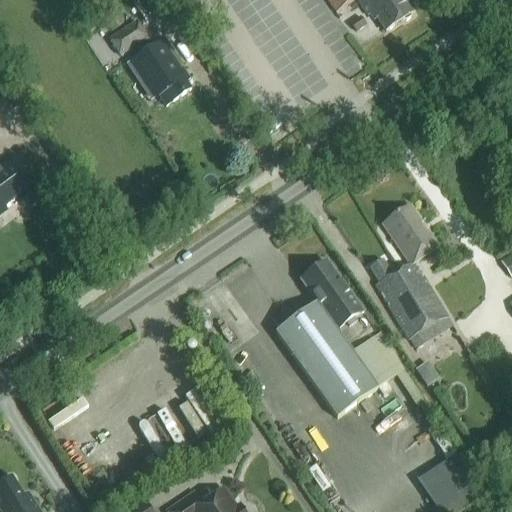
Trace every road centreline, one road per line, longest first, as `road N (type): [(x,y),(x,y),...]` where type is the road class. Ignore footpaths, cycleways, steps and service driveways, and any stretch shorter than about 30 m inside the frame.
road 1 (tertiary): [(0,386),(511,39)]
road 2 (track): [(311,511),(147,257)]
road 3 (track): [(83,511),(0,386)]
